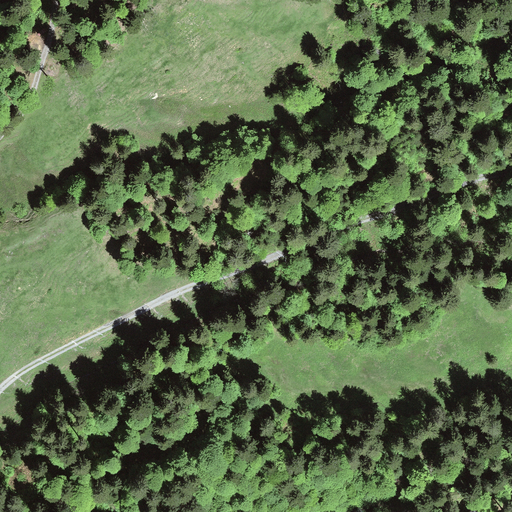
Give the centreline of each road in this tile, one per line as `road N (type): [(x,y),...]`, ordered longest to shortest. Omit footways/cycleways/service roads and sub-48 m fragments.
road 1 (track): [(511,171),(194,286),(0,389)]
road 2 (track): [(0,135),(36,86),(57,0)]
